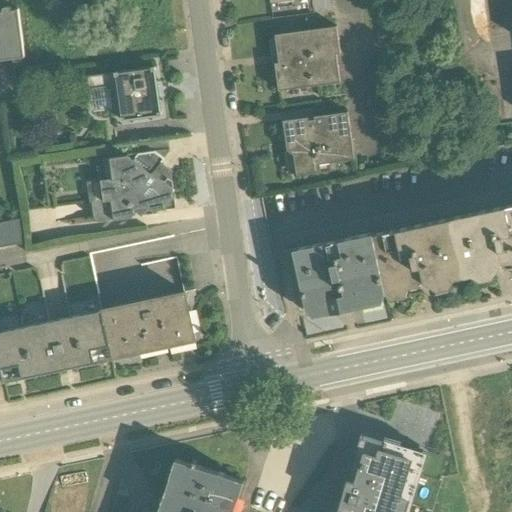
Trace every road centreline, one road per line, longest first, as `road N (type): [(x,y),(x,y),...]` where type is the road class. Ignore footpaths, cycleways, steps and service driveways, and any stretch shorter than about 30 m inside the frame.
road 1 (residential): [(254,387),(198,0)]
road 2 (secondary): [(511,334),(254,387)]
road 3 (secondary): [(254,387),(0,442)]
road 4 (unknown): [(270,218),(511,157)]
road 5 (unknown): [(0,253),(229,227)]
road 6 (unknown): [(347,0),(370,158)]
